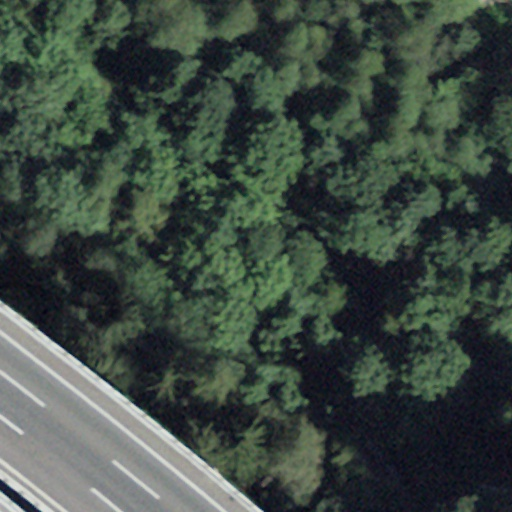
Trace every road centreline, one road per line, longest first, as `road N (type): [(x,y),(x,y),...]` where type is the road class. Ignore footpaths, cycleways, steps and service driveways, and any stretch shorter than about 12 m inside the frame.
road 1 (unclassified): [(0,36),(511,345)]
road 2 (motorway): [(147,511),(0,394)]
